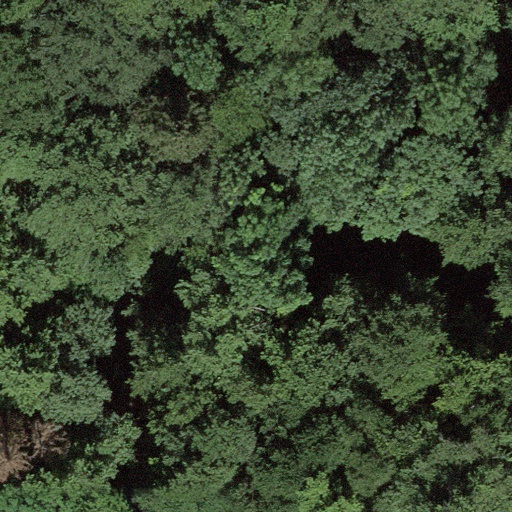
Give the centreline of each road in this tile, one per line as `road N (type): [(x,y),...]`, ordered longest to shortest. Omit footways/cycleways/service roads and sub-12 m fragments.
road 1 (track): [(0,66),(346,119),(511,93)]
road 2 (track): [(0,133),(95,204),(130,289),(130,351),(34,511)]
